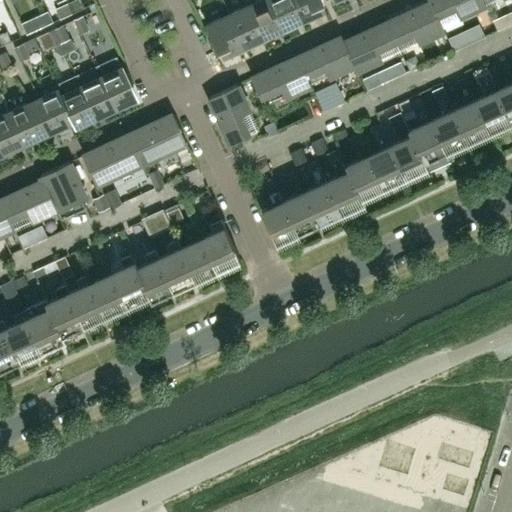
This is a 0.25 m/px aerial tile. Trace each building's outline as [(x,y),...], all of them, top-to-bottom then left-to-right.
[(84,7),(80,0),(72,0),(67,2),(72,13),(84,7)] [(284,28),(270,0),(245,0),(247,4),(248,4),(263,38),(284,28)] [(305,19),(295,0),(270,0),(284,28),(305,19)] [(322,1),(321,0),(295,0),(305,19),(324,10),(320,2),(322,1)] [(443,28),(429,0),(428,0),(429,1),(404,13),(406,16),(388,24),(399,49),(443,28)] [(484,3),(482,0),(429,0),(443,28),(444,28),(441,23),(484,3)] [(72,13),(67,2),(55,8),(60,18),(72,13)] [(248,4),(247,4),(227,13),(243,47),(263,38),(248,4)] [(243,47),(227,13),(206,23),(218,48),(220,47),(224,56),(243,47)] [(88,29),(82,15),(74,19),(80,33),(88,29)] [(503,15),(492,20),(497,30),(507,25),(503,15)] [(39,28),(34,18),(21,23),(26,33),(39,28)] [(69,38),(62,24),(54,28),(61,42),(69,38)] [(399,49),(388,24),(370,33),(369,29),(344,41),(341,35),(340,36),(356,69),(399,49)] [(61,42),(54,28),(46,32),(53,46),(61,42)] [(11,40),(7,30),(0,33),(0,45),(11,40)] [(459,32),(447,37),(453,51),(465,45),(459,32)] [(356,69),(340,36),(297,56),(309,83),(352,64),(355,69),(356,69)] [(34,37),(22,43),(14,46),(21,60),(29,57),(27,53),(39,48),(34,37)] [(11,65),(5,51),(0,52),(0,61),(3,68),(11,65)] [(136,99),(120,66),(115,56),(95,65),(100,75),(115,108),(123,105),(136,99)] [(309,83),(297,56),(253,76),(265,104),(309,83)] [(411,56),(404,60),(409,70),(420,65),(416,58),(411,56)] [(382,82),(377,72),(363,78),(368,89),(382,82)] [(115,108),(100,75),(80,84),(95,117),(115,108)] [(511,120),(511,81),(497,88),(511,120)] [(95,117),(80,84),(61,93),(58,87),(73,121),(73,122),(75,127),(95,117)] [(257,129),(236,84),(209,96),(230,141),(257,129)] [(73,121),(58,87),(37,97),(53,131),(73,122),(73,121)] [(511,120),(497,88),(475,98),(490,130),(511,120)] [(408,98),(399,103),(403,113),(413,108),(408,98)] [(490,130),(475,98),(453,108),(468,140),(490,130)] [(44,135),(28,101),(8,110),(23,144),(44,135)] [(468,140),(453,108),(431,118),(446,150),(468,140)] [(23,144),(8,110),(0,114),(0,145),(4,153),(23,144)] [(186,141),(173,113),(128,133),(141,161),(186,141)] [(446,150),(431,118),(410,128),(427,165),(428,165),(425,160),(446,150)] [(272,119),(263,123),(268,135),(278,131),(272,119)] [(427,165),(410,128),(409,129),(411,134),(390,144),(405,176),(427,165)] [(141,161),(128,133),(84,154),(97,182),(141,161)] [(405,176),(390,144),(368,154),(383,186),(405,176)] [(383,186),(368,154),(347,164),(364,201),(365,201),(362,196),(383,186)] [(81,187),(69,161),(40,174),(43,179),(56,207),(61,218),(86,207),(78,189),(81,187)] [(364,201),(347,164),(346,164),(348,169),(327,179),(342,211),(364,201)] [(148,172),(155,187),(164,183),(157,168),(148,172)] [(56,207),(43,179),(0,199),(13,227),(45,212),(56,207)] [(342,211),(327,179),(305,189),(320,221),(342,211)] [(121,203),(114,188),(103,193),(110,208),(121,203)] [(320,221),(305,189),(284,199),(298,231),(320,221)] [(108,206),(102,194),(93,198),(99,211),(108,206)] [(13,227),(0,199),(0,198),(0,232),(7,230),(13,227)] [(298,231),(284,199),(261,210),(276,242),(298,231)] [(175,204),(163,210),(170,223),(182,218),(175,204)] [(240,258),(225,226),(224,226),(221,218),(211,223),(215,230),(202,236),(217,269),(240,258)] [(217,269),(202,236),(199,229),(190,233),(193,240),(181,246),(195,279),(217,269)] [(26,232),(18,235),(23,248),(32,244),(26,232)] [(195,279),(181,246),(177,239),(168,243),(171,250),(161,255),(159,256),(174,289),(195,279)] [(174,289),(159,256),(161,255),(158,247),(146,253),(149,261),(137,266),(135,261),(134,261),(152,299),(174,289)] [(152,299),(134,261),(131,253),(122,258),(125,265),(113,271),(112,271),(127,303),(148,294),(151,299),(152,299)] [(64,255),(54,260),(58,269),(68,265),(64,255)] [(113,271),(109,263),(100,268),(103,275),(91,281),(106,313),(127,303),(112,271),(113,271)] [(91,281),(88,273),(78,278),(82,285),(69,291),(84,324),(106,313),(91,281)] [(84,324),(69,291),(66,283),(56,288),(60,295),(47,301),(64,339),(65,339),(63,333),(84,324)] [(64,339),(47,301),(46,299),(25,309),(24,309),(43,349),(64,339)] [(43,349),(24,309),(15,313),(19,321),(6,326),(6,327),(21,359),(43,349)] [(6,326),(3,319),(0,320),(0,368),(21,359),(6,327),(6,326)] [(511,511),(382,472),(305,511),(511,511)]
